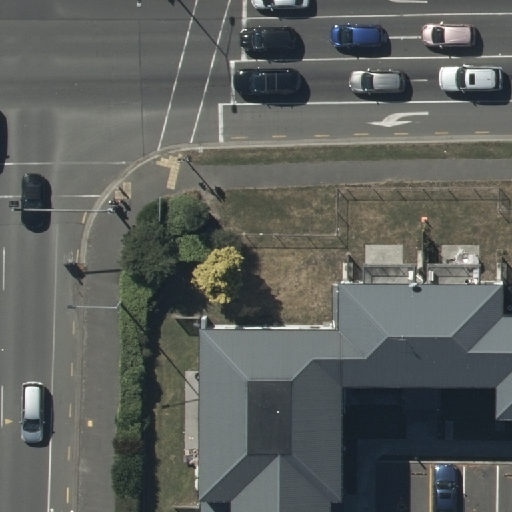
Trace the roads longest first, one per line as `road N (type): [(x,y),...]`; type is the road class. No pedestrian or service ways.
road 1 (trunk): [(511,57),(10,75)]
road 2 (secondary): [(10,75),(3,511)]
